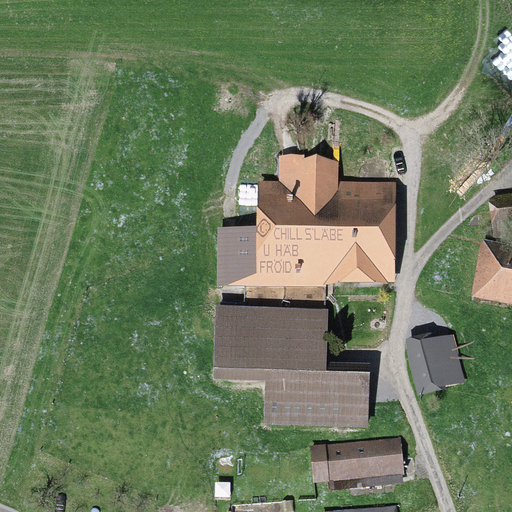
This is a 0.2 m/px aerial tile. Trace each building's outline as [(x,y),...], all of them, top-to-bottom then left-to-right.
[(334,174),(326,174),(326,167),(304,167),(304,160),(282,160),(282,188),(261,188),(261,234),(220,234),(221,287),(327,286),(327,274),(383,273),(384,187),(334,186),(334,174)] [(511,226),(511,202),(497,204),(501,228),(511,226)] [(511,260),(492,258),(486,294),(511,297),(511,260)] [(325,378),(327,314),(220,310),(218,375),(269,377),(267,424),(367,427),(369,379),(325,378)] [(460,385),(449,342),(430,346),(429,342),(409,347),(421,395),(460,385)] [(404,474),(401,442),(312,450),(316,483),(404,474)]
